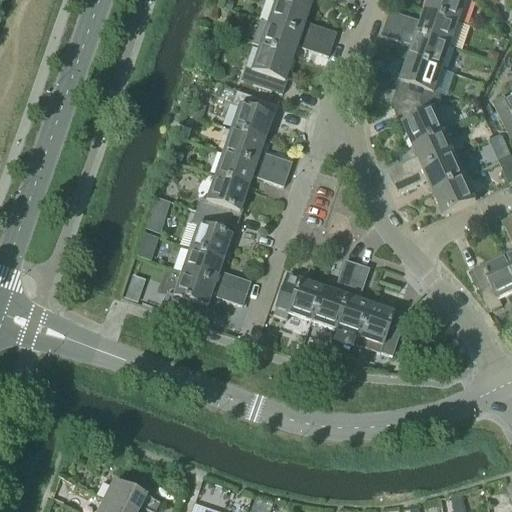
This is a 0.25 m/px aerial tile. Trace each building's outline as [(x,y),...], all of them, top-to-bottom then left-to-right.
[(276,0),(275,4),(309,15),(314,0),(276,0)] [(473,6),(477,0),(476,0),(430,0),(426,14),(459,26),(466,4),(473,6)] [(305,28),(309,15),(275,4),(267,27),(332,50),(336,39),(305,28)] [(451,49),(459,26),(426,14),(422,25),(390,15),(386,27),(451,49)] [(332,50),(267,27),(259,25),(251,48),(259,51),(293,63),(296,52),(327,63),(332,50)] [(443,73),(451,49),(386,27),(382,39),(414,50),(410,62),(443,73)] [(284,86),(293,63),(259,51),(250,74),(244,72),(240,85),(282,99),(286,87),(284,86)] [(400,84),(392,106),(392,107),(441,105),(441,99),(446,100),(453,78),(443,74),(443,73),(410,62),(403,85),(400,84)] [(273,123),(278,110),(236,96),(232,109),(238,111),(230,133),(263,145),(271,123),(273,123)] [(511,103),(509,106),(506,100),(493,106),(511,144),(511,103)] [(445,137),(435,114),(441,112),(441,105),(392,107),(402,127),(403,127),(414,151),(445,137)] [(259,157),(263,145),(230,133),(222,158),(287,180),(291,168),(259,157)] [(393,187),(455,159),(445,137),(414,151),(418,161),(388,174),(393,187)] [(283,193),(287,180),(222,158),(214,181),(247,193),(251,182),(283,193)] [(434,196),(465,182),(455,159),(393,187),(398,198),(429,184),(434,196)] [(510,188),(511,186),(511,161),(511,160),(499,166),(510,188)] [(239,215),(247,193),(214,181),(206,204),(200,202),(195,214),(237,229),(241,216),(239,215)] [(465,182),(434,196),(444,219),(475,205),(465,182)] [(232,243),(237,229),(195,214),(191,228),(197,230),(189,253),(222,265),(230,242),(232,243)] [(511,270),(511,219),(502,224),(511,245),(511,257),(507,260),(511,270)] [(218,277),(222,265),(189,253),(181,277),(246,299),(250,288),(218,277)] [(152,258),(138,254),(136,261),(149,265),(152,258)] [(500,303),(511,296),(511,270),(507,260),(484,271),(484,270),(472,276),(491,314),(502,308),(500,303)] [(334,334),(356,269),(343,265),(333,296),(321,292),(310,325),(334,334)] [(356,304),(367,273),(356,269),(334,334),(357,341),(368,308),(356,304)] [(242,311),(246,299),(181,277),(173,300),(167,298),(162,312),(204,326),(209,312),(206,311),(210,300),(242,311)] [(298,284),(299,282),(286,278),(272,319),(284,324),(286,317),(310,325),(321,292),(298,284)] [(357,341),(354,350),(378,358),(379,356),(390,360),(404,319),(392,314),(391,316),(368,308),(357,341)] [(438,381),(440,367),(417,365),(416,379),(438,381)] [(141,511),(157,511),(159,508),(113,484),(103,504),(118,511),(140,511),(141,511)] [(461,511),(459,499),(449,502),(451,511),(461,511)]
